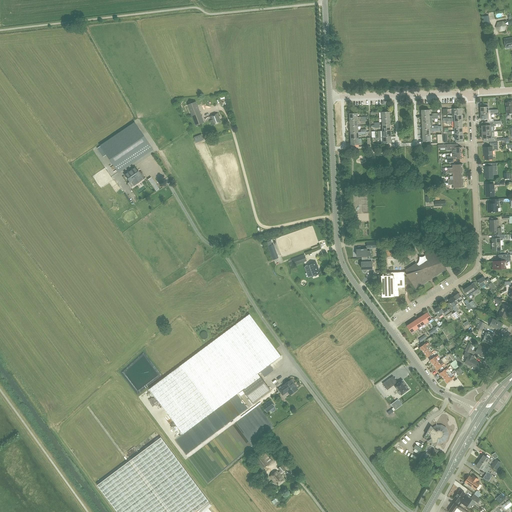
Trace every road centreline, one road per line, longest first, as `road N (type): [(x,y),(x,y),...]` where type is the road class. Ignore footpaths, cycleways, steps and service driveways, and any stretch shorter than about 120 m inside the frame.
road 1 (residential): [(388,328),(477,267),(470,91)]
road 2 (tertiary): [(388,328),(337,247),(329,96)]
road 3 (residential): [(329,96),(470,91)]
